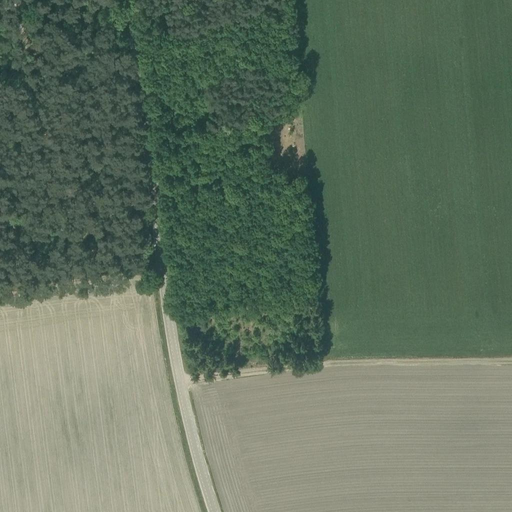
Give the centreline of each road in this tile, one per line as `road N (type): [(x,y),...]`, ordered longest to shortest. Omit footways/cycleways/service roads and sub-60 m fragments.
road 1 (tertiary): [(214,511),(167,314),(124,0)]
road 2 (track): [(180,382),(382,362),(511,361)]
